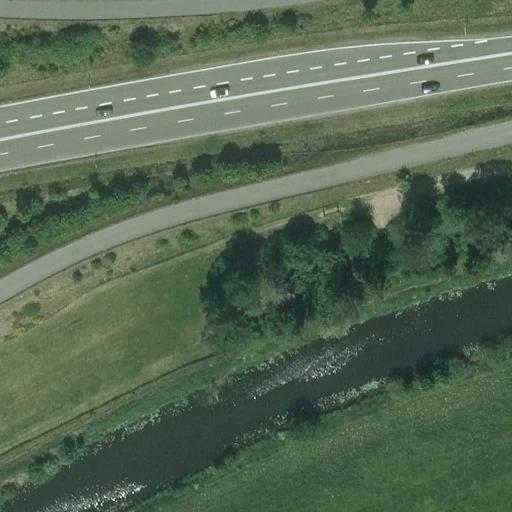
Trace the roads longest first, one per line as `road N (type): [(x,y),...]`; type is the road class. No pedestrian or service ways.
road 1 (unclassified): [(0,289),(146,221),(511,135)]
road 2 (trunk): [(511,46),(0,132)]
road 3 (trunk): [(0,156),(511,71)]
road 4 (unclassified): [(234,0),(0,5)]
